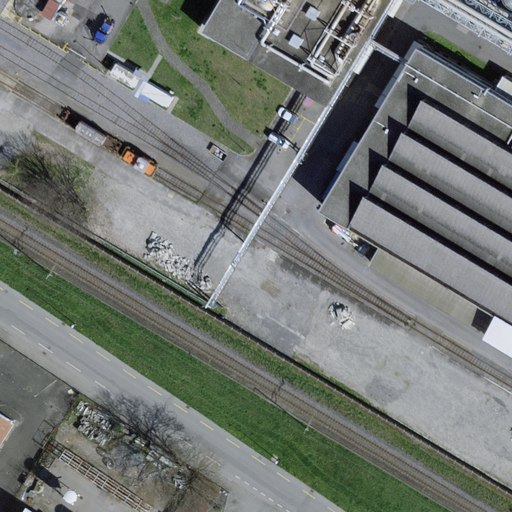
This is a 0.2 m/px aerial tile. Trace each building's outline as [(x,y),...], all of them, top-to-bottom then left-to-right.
[(348,103),(380,47),(296,0),(240,0),(222,32),(348,103)] [(406,0),(296,0),(380,47),(406,0)] [(511,90),(426,41),(329,206),(511,312),(511,90)] [(175,96),(119,62),(112,73),(169,107),(175,96)] [(31,125),(0,106),(0,144),(14,153),(31,125)] [(232,243),(158,203),(133,248),(207,289),(232,243)] [(511,417),(417,361),(388,409),(511,481),(511,417)] [(0,454),(21,422),(0,408),(0,454)]
